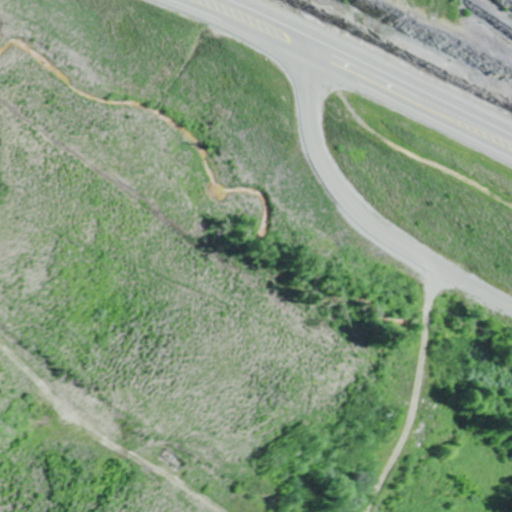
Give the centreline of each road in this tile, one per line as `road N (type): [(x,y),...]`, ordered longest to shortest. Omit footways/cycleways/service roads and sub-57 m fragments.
road 1 (residential): [(324,27),(310,134),(321,172),(347,209),(511,297)]
road 2 (primary): [(511,124),(324,27),(248,0)]
